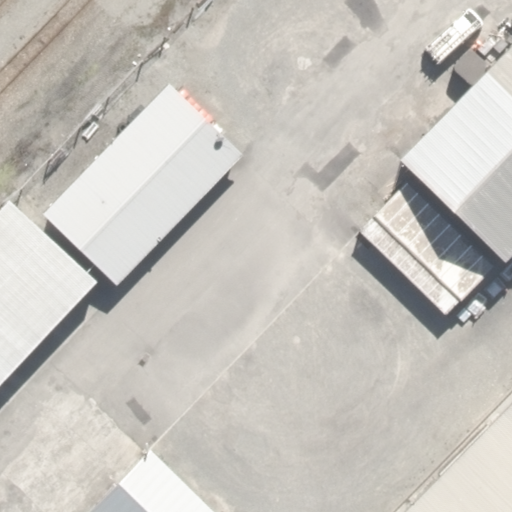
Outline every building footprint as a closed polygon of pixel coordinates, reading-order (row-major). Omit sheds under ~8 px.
[(510,255),(511,252),(511,38),(402,152),(510,255)] [(246,146),(171,73),(45,204),(120,276),(246,146)] [(0,383),(103,278),(13,192),(0,205),(0,383)] [(511,511),(511,399),(404,511),(511,511)] [(240,511),(155,430),(75,511),(240,511)]
